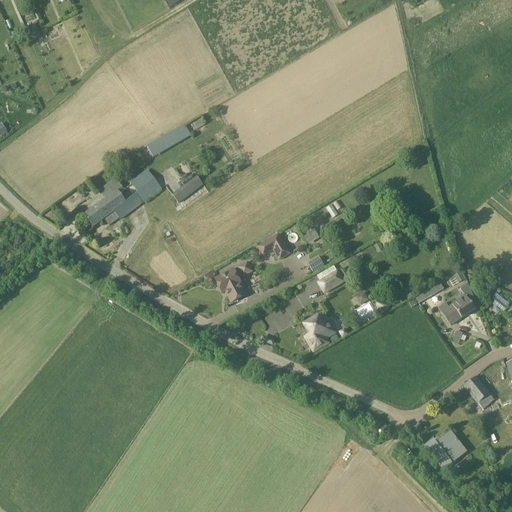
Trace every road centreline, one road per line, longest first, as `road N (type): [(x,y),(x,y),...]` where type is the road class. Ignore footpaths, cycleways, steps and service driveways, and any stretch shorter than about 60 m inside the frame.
road 1 (residential): [(386,409),(178,310),(39,224),(0,188)]
road 2 (residential): [(386,409),(422,412),(490,359),(511,352)]
